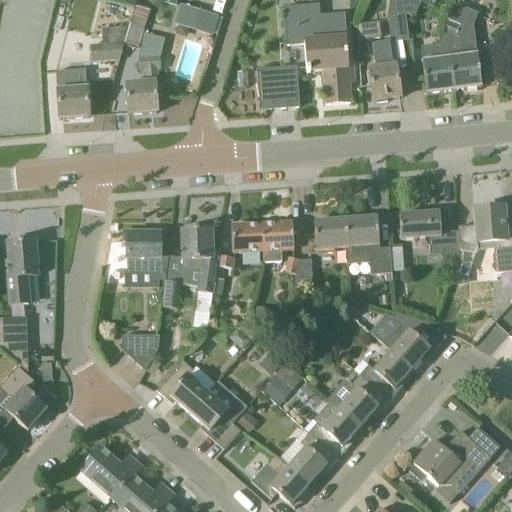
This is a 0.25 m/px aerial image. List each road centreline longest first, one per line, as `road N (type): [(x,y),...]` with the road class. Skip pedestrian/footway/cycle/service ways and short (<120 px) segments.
road 1 (tertiary): [(204,161),(511,130)]
road 2 (residential): [(322,511),(448,373),(476,365),(511,386)]
road 3 (residential): [(100,394),(81,370),(71,333),(95,172)]
road 4 (residential): [(244,511),(100,394)]
road 5 (residential): [(204,161),(204,117),(244,0)]
road 6 (residential): [(0,510),(100,394)]
